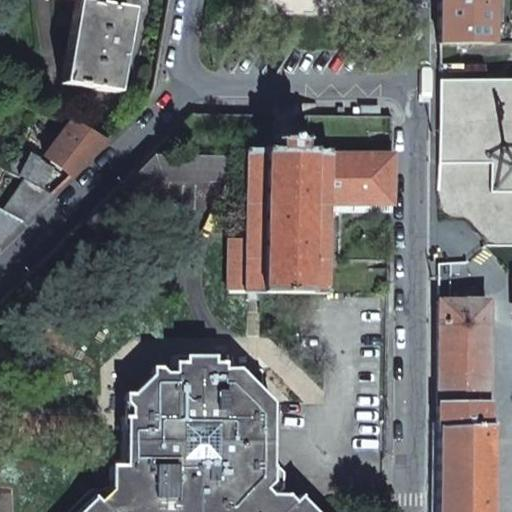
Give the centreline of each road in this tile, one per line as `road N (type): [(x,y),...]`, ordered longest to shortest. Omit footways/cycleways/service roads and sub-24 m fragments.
road 1 (residential): [(411,81),(410,511)]
road 2 (residential): [(179,78),(169,103),(0,271)]
road 3 (residential): [(179,78),(411,81)]
